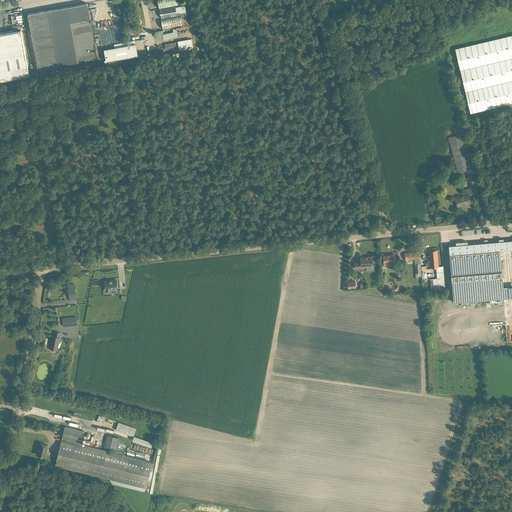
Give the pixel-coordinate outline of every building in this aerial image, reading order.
[(179,5),(177,0),(157,0),(159,9),(179,5)] [(28,14),(29,19),(39,73),(59,69),(98,62),(88,3),(28,14)] [(159,9),(161,18),(186,14),(185,5),(175,7),(175,6),(159,9)] [(189,24),(187,14),(161,19),(163,29),(168,28),(189,24)] [(173,32),(169,33),(164,34),(165,39),(178,37),(176,28),(173,29),(173,32)] [(21,30),(0,33),(0,80),(29,75),(22,35),(21,30)] [(511,34),(455,48),(470,113),(511,102),(511,34)] [(174,49),(174,52),(193,49),(191,39),(179,42),(180,48),(176,49),(174,49)] [(136,43),(104,49),(106,61),(138,55),(136,43)] [(449,137),(457,167),(457,169),(453,170),(455,175),(462,174),(461,171),(471,169),(461,134),(449,137)] [(464,190),(466,195),(455,198),(457,206),(465,204),(465,205),(471,203),(469,195),(473,194),(477,193),(473,179),(472,175),(468,176),(469,180),(471,186),(471,188),(464,190)] [(432,179),(433,185),(442,183),(440,177),(432,179)] [(456,243),(449,244),(449,249),(454,302),(499,298),(499,302),(504,302),(504,298),(508,297),(507,286),(503,287),(500,251),(511,249),(511,238),(467,242),(466,241),(463,242),(463,243),(460,243),(460,242),(457,242),(456,243)] [(431,268),(436,267),(437,278),(430,279),(431,291),(445,289),(443,266),(438,266),(437,250),(429,251),(431,268)] [(406,259),(408,259),(408,261),(416,260),(416,259),(420,258),(420,252),(405,253),(406,259)] [(383,255),(383,260),(384,265),(396,264),(395,254),(383,255)] [(372,266),(372,261),(371,256),(360,257),(361,261),(355,262),(355,268),(372,266)] [(112,280),(109,280),(105,281),(105,286),(105,288),(106,291),(110,290),(110,288),(117,288),(117,280),(112,280)] [(76,300),(75,284),(68,285),(70,300),(76,300)] [(77,317),(68,318),(63,318),(64,326),(68,325),(77,325),(77,317)] [(55,350),(58,350),(60,337),(61,333),(59,332),(60,332),(57,331),(57,332),(55,332),(55,336),(54,336),(52,335),(51,342),(50,348),(52,349),(52,350),(52,351),(53,351),(54,351),(55,351),(55,350)] [(114,430),(133,436),(135,427),(117,421),(114,430)] [(62,440),(57,459),(55,465),(110,478),(113,484),(153,493),(161,451),(162,445),(158,445),(157,449),(156,450),(153,462),(147,461),(148,460),(115,452),(103,449),(81,444),(84,431),(65,426),(62,440)] [(107,435),(104,447),(116,450),(119,438),(107,435)] [(132,441),(151,447),(153,442),(134,436),(132,441)] [(36,454),(41,456),(45,456),(47,449),(48,445),(40,443),(39,448),(38,447),(36,454)]
